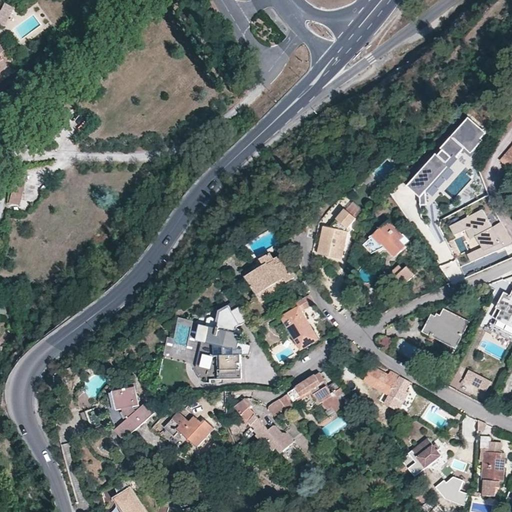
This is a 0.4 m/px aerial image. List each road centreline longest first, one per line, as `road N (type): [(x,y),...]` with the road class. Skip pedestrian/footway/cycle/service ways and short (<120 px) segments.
road 1 (secondary): [(242,152),(203,189),(142,273),(20,383),(19,403),(66,511)]
road 2 (residential): [(269,72),(204,139),(174,154),(12,157)]
road 3 (primary): [(242,152),(449,0)]
road 4 (residential): [(360,340),(511,424)]
road 5 (residential): [(360,340),(385,320),(511,265)]
road 6 (secondary): [(332,60),(242,152)]
